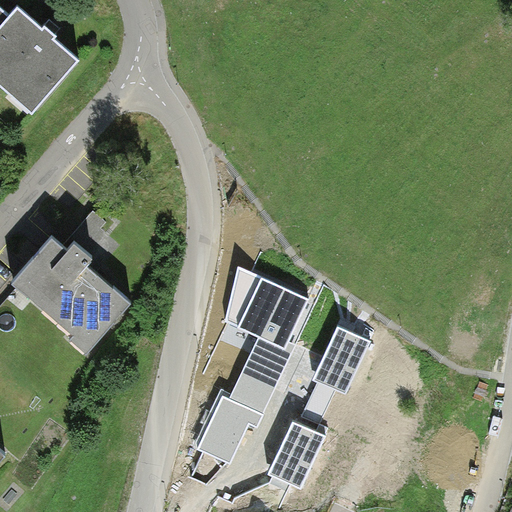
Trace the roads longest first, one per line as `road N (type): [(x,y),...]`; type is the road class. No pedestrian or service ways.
road 1 (residential): [(140,511),(204,208),(190,146),(132,72)]
road 2 (residential): [(132,72),(0,229)]
road 3 (residential): [(511,386),(485,511)]
